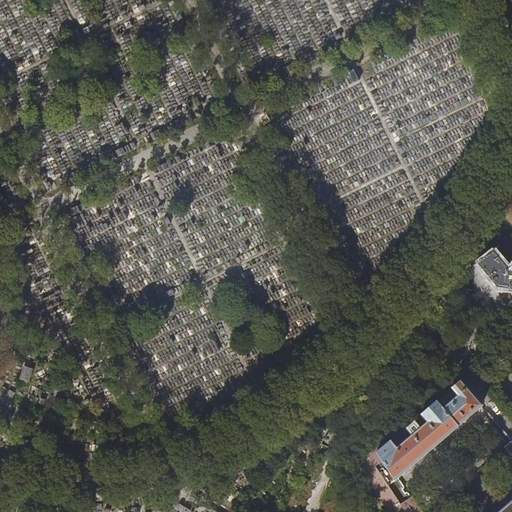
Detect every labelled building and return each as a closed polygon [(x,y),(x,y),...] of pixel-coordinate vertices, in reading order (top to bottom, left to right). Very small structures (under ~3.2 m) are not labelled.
[(509,290),(511,290),(511,266),(508,269),(493,251),(477,263),(497,288),(509,290)] [(85,335),(78,338),(49,261),(38,265),(41,274),(26,280),(39,314),(48,310),(54,325),(62,322),(76,360),(92,354),(85,335)] [(33,370),(24,367),(20,380),(30,383),(33,370)] [(440,411),(434,404),(421,415),(427,422),(398,447),(392,440),(377,453),(416,511),(428,511),(415,492),(411,495),(398,478),(482,406),(471,394),(460,381),(448,392),(455,398),(440,411)] [(324,442),(322,445),(332,450),(336,436),(339,428),(336,427),(324,442)] [(416,511),(377,453),(376,452),(358,466),(388,511),(416,511)] [(511,511),(511,502),(500,511),(511,511)]
